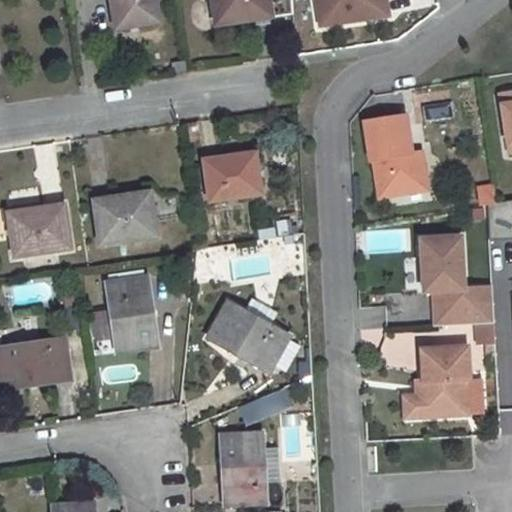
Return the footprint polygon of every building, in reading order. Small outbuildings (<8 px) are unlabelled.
[(155,0),(110,0),(116,30),(159,22),(155,0)] [(211,0),(216,25),(255,19),(254,16),(271,13),(272,17),(292,15),(291,0),(211,0)] [(318,0),(322,25),(390,16),(387,0),(318,0)] [(511,80),(494,82),(501,133),(511,131),(511,80)] [(412,94),(417,121),(452,115),(447,88),(412,94)] [(374,184),(421,176),(415,139),(405,140),(398,103),(358,110),(365,148),(367,148),(374,184)] [(511,131),(501,133),(502,140),(511,138),(511,131)] [(221,159),(203,162),(209,202),(260,194),(254,153),(220,157),(221,159)] [(494,186),(475,186),(475,204),(494,204),(494,186)] [(148,192),(111,197),(111,200),(93,203),(99,243),(155,236),(148,192)] [(45,207),(7,213),(14,257),(69,247),(63,207),(46,209),(45,207)] [(463,277),(460,225),(420,227),(422,281),(433,280),(434,315),(496,312),(494,291),(476,292),(475,277),(463,277)] [(476,292),(494,291),(493,276),(475,277),(476,292)] [(144,278),(105,283),(116,352),(157,347),(149,293),(146,294),(144,278)] [(227,302),(207,339),(254,364),(255,362),(269,371),(287,336),(227,302)] [(470,369),(468,337),(422,339),(423,371),(420,371),(422,385),(417,386),(418,402),(423,407),(469,405),(467,370),(470,369)] [(62,339),(0,348),(0,389),(52,382),(52,379),(69,377),(62,339)] [(289,341),(277,365),(287,370),(299,346),(289,341)] [(417,386),(404,386),(405,408),(423,407),(418,402),(417,386)] [(237,405),(243,424),(290,410),(284,391),(237,405)] [(261,434),(220,436),(223,490),(226,489),(228,505),(266,503),(261,434)] [(90,511),(91,503),(52,505),(51,511),(90,511)]
